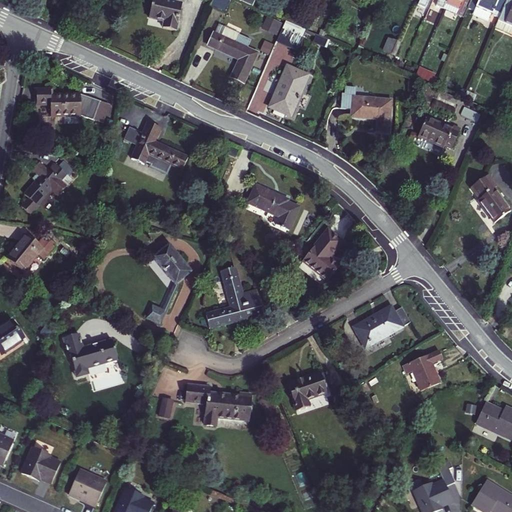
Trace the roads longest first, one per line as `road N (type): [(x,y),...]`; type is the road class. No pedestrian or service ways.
road 1 (residential): [(26,31),(308,158),(355,192),(416,264)]
road 2 (residential): [(185,351),(220,365),(244,362),(416,264)]
road 3 (residential): [(416,264),(511,372)]
